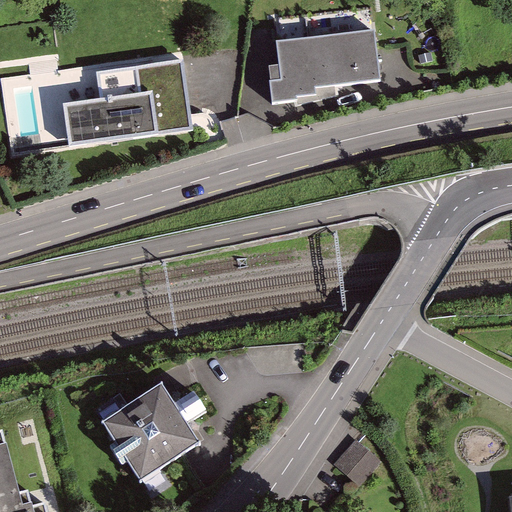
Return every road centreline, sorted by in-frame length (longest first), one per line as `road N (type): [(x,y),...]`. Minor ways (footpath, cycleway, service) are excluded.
road 1 (primary): [(0,242),(384,131),(511,109)]
road 2 (secondary): [(0,281),(371,205),(412,209),(445,224)]
road 3 (tertiary): [(250,511),(445,224)]
